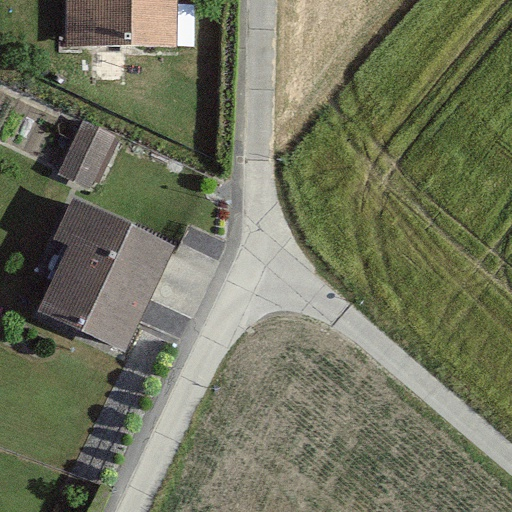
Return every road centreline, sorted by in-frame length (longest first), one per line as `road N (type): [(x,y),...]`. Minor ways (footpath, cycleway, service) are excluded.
road 1 (residential): [(133,511),(251,266),(256,0)]
road 2 (track): [(251,266),(330,310),(511,464)]
